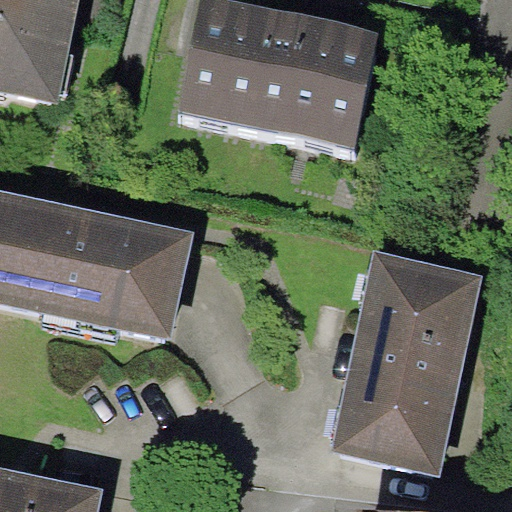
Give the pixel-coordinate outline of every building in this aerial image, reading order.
[(97,0),(0,0),(0,101),(72,118),(97,0)] [(391,48),(217,13),(194,126),(368,162),(391,48)] [(206,249),(0,204),(0,313),(184,352),(206,249)] [(496,291),(389,269),(347,467),(454,489),(496,291)] [(115,511),(117,503),(0,480),(0,511),(115,511)] [(437,511),(359,503),(358,511),(437,511)]
